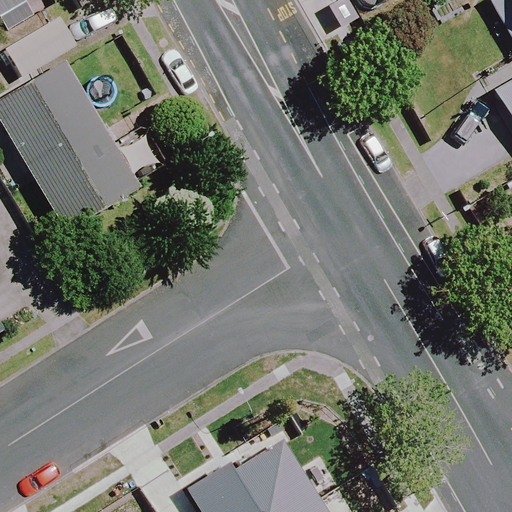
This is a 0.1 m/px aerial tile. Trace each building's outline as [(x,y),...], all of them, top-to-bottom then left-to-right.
[(511,0),(488,0),(485,2),(511,48),(511,0)] [(73,50),(56,21),(3,53),(20,82),(73,50)] [(511,68),(481,86),(511,140),(511,68)] [(110,155),(60,72),(0,107),(0,135),(60,237),(173,171),(150,132),(110,155)] [(274,511),(259,490),(227,511),(274,511)]
